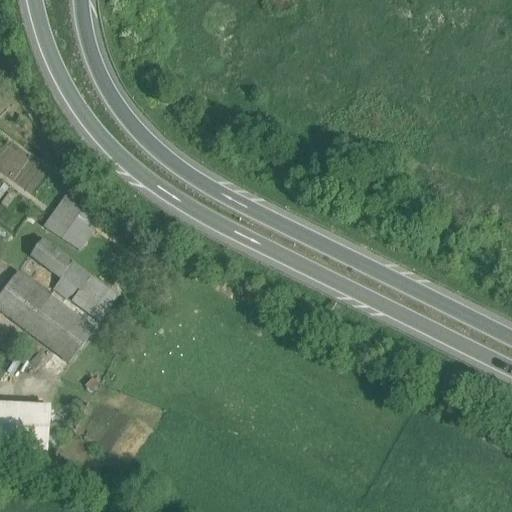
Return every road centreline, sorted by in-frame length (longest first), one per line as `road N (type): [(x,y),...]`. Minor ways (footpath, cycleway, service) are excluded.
road 1 (motorway): [(46,0),(80,94),(165,185),(511,364)]
road 2 (motorway): [(511,334),(224,189),(162,145),(125,103),(103,57),(93,0)]
road 3 (track): [(0,479),(71,479),(131,511)]
